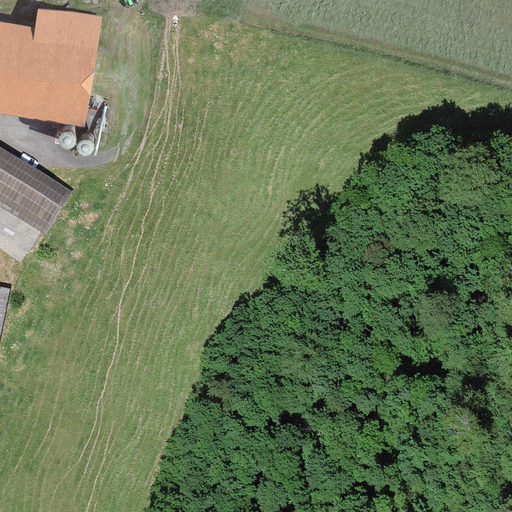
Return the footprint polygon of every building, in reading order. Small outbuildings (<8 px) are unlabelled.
[(0,112),(84,126),(102,17),(37,6),(34,25),(0,19),(0,112)] [(61,138),(62,140),(65,142),(67,142),(70,142),(72,141),(74,139),(75,136),(75,133),(75,131),(73,129),(71,127),(68,127),(66,127),(64,128),(62,129),(61,131),(60,133),(60,136),(61,138)] [(79,143),(81,145),(83,146),(86,147),(89,147),(91,145),(93,143),(94,141),(94,138),(93,135),(92,133),(89,132),(87,131),(85,131),(82,132),(81,134),(79,136),(79,138),(79,140),(79,143)] [(70,195),(0,153),(0,211),(45,238),(70,195)] [(0,284),(0,350),(3,351),(9,286),(0,284)]
